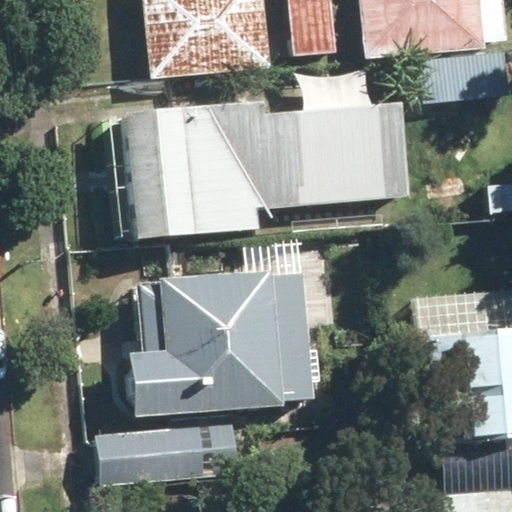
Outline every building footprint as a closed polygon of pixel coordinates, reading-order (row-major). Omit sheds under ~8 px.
[(260,70),(253,0),(133,0),(140,80),(260,70)] [(329,53),(324,0),(280,0),(285,57),(329,53)] [(475,52),(471,0),(348,0),(354,62),(475,52)] [(398,195),(390,104),(249,117),(248,103),(95,117),(107,242),(249,229),(247,209),(398,195)] [(304,407),(295,271),(147,281),(152,352),(117,354),(121,420),(304,407)] [(511,439),(511,348),(510,329),(410,338),(419,447),(511,439)] [(231,472),(226,416),(88,430),(93,485),(231,472)] [(506,511),(505,488),(430,494),(431,511),(506,511)]
